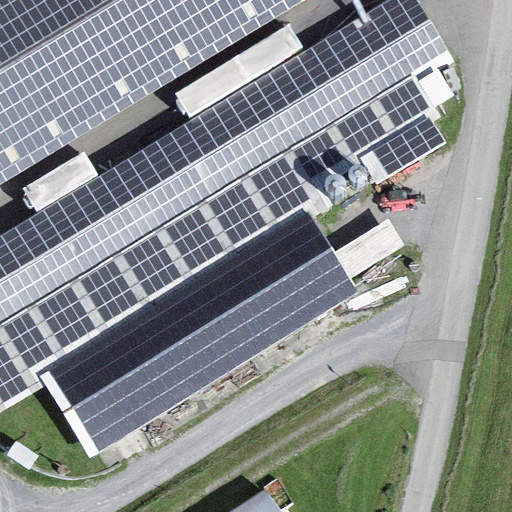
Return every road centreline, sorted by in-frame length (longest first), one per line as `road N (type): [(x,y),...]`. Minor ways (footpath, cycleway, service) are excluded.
road 1 (unclassified): [(509,0),(463,284),(414,511)]
road 2 (track): [(108,511),(463,284)]
